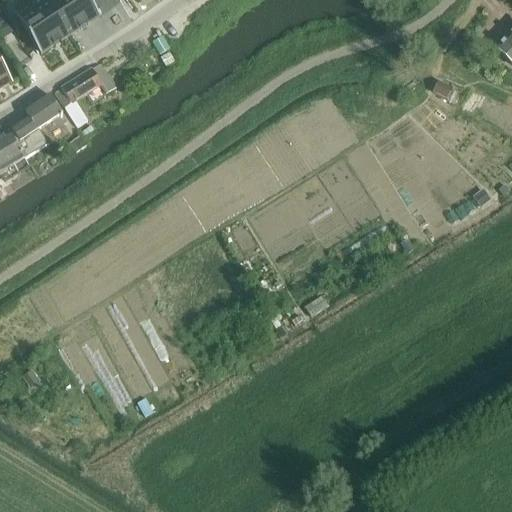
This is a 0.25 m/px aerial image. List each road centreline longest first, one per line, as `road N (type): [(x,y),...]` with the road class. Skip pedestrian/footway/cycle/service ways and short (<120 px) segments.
road 1 (unclassified): [(0,280),(288,77),(403,36),(451,0)]
road 2 (residential): [(181,0),(0,115)]
